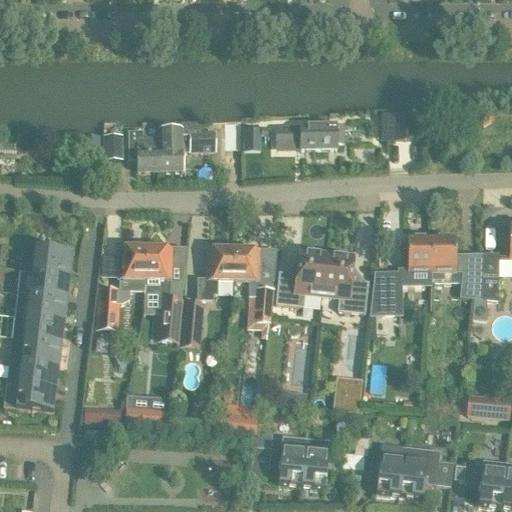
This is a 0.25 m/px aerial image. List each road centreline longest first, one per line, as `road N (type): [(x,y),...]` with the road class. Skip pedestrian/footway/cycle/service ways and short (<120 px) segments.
road 1 (residential): [(0,192),(200,199),(511,181)]
road 2 (residential): [(0,26),(361,26)]
road 3 (residential): [(63,450),(94,233)]
road 4 (residential): [(361,26),(511,27)]
